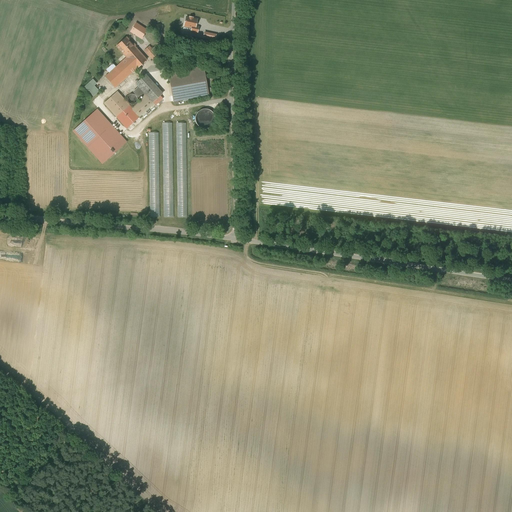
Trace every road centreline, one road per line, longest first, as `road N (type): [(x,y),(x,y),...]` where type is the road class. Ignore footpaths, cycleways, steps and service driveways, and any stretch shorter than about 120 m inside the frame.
road 1 (unclassified): [(234,238),(511,281)]
road 2 (unclassified): [(234,238),(233,0)]
road 3 (unclassified): [(0,216),(234,238)]
